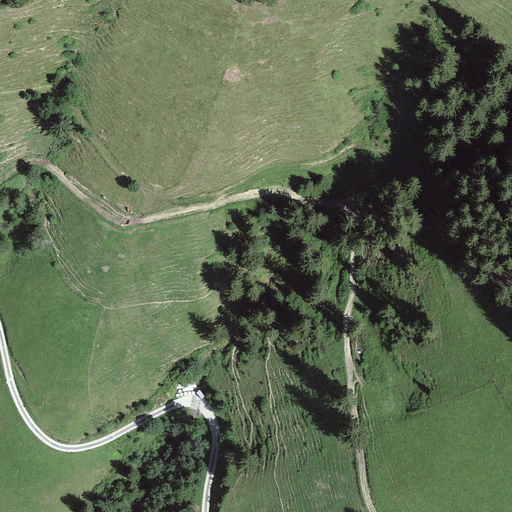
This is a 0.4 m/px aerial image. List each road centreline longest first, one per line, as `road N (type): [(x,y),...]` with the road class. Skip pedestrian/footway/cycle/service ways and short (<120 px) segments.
road 1 (track): [(0,181),(20,164),(46,165),(122,219),(267,194),(331,203),(353,216),(346,332),(371,511)]
road 2 (track): [(0,96),(60,93),(117,168),(167,199),(224,203),(269,170),(326,163),(351,149),(393,162),(428,191),(450,284)]
road 3 (track): [(0,331),(22,409),(59,447),(92,445),(183,402),(204,407),(216,438),(205,511)]
